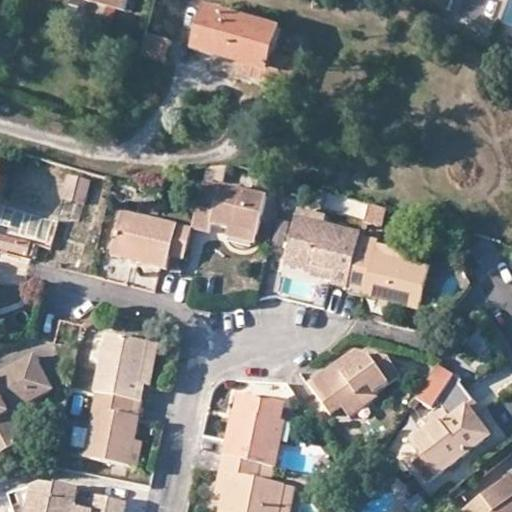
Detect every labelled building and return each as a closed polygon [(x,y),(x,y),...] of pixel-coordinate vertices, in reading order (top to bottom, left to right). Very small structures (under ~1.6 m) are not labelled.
[(131,14),(134,0),(110,0),(109,7),(131,14)] [(134,0),(131,14),(137,15),(140,4),(139,3),(139,0),(134,0)] [(212,8),(200,49),(242,61),(259,66),(256,78),(294,89),(302,62),(277,54),(284,29),(212,8)] [(173,44),(150,37),(145,58),(167,64),(173,44)] [(259,66),(242,61),(239,74),(256,78),(259,66)] [(209,170),(206,184),(223,188),(228,168),(209,170)] [(86,205),(91,184),(71,179),(66,199),(86,205)] [(269,198),(223,188),(206,184),(194,230),(211,235),(213,226),(231,230),(259,237),(269,198)] [(384,211),(370,207),(366,224),(380,228),(384,211)] [(193,232),(124,214),(113,256),(168,270),(171,258),(186,262),(193,232)] [(333,286),(349,290),(362,240),(363,236),(298,219),(286,265),(322,274),(321,279),(334,282),(333,286)] [(271,249),(283,253),(291,226),(279,222),(271,249)] [(257,247),(259,237),(231,230),(228,240),(257,247)] [(22,243),(0,237),(0,249),(19,255),(22,243)] [(378,244),(362,240),(349,290),(365,294),(364,298),(420,312),(431,270),(375,256),(378,244)] [(89,363),(102,366),(108,336),(96,333),(89,363)] [(143,404),(146,388),(143,387),(152,344),(108,336),(102,366),(96,395),(98,395),(135,403),(143,404)] [(162,346),(152,344),(143,387),(146,388),(153,389),(162,346)] [(332,418),(345,409),(372,389),(376,397),(401,379),(390,363),(356,354),(311,387),(332,418)] [(34,359),(0,376),(0,458),(25,445),(10,414),(53,393),(34,359)] [(457,398),(467,411),(476,404),(463,386),(465,384),(441,368),(419,401),(436,413),(457,398)] [(379,400),(376,397),(372,389),(345,409),(353,420),(379,400)] [(135,403),(98,395),(93,425),(85,460),(130,469),(135,442),(140,419),(139,418),(132,416),(135,403)] [(232,461),(277,470),(286,424),(281,422),(285,406),(240,396),(237,414),(241,415),(232,461)] [(463,414),(467,411),(457,398),(436,413),(424,422),(431,431),(414,445),(425,460),(440,479),(486,445),(471,425),(463,414)] [(143,404),(135,403),(132,416),(139,418),(143,404)] [(463,414),(471,425),(482,416),(484,415),(476,404),(467,411),(463,414)] [(233,412),(224,459),(232,461),(241,415),(237,414),(233,412)] [(482,416),(471,425),(486,445),(497,436),(482,416)] [(70,456),(85,460),(93,425),(78,421),(70,456)] [(145,444),(135,442),(130,469),(139,471),(145,444)] [(232,461),(224,459),(220,475),(230,477),(225,499),(222,511),(280,511),(285,486),(274,484),(277,470),(232,461)] [(425,460),(415,467),(430,487),(440,479),(425,460)] [(345,474),(331,471),(329,481),(343,484),(345,474)] [(216,497),(225,499),(230,477),(220,475),(216,497)] [(511,511),(511,480),(467,511),(511,511)] [(329,481),(328,481),(325,492),(341,496),(343,484),(329,481)] [(15,511),(126,511),(128,506),(96,500),(93,493),(59,486),(58,490),(43,486),(11,498),(15,511)] [(295,511),(300,489),(285,486),(280,511),(295,511)]
